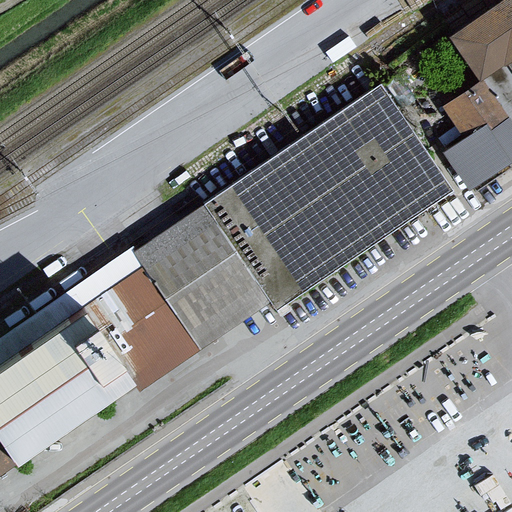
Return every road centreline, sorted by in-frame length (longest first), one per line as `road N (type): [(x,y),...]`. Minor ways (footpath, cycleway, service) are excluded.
road 1 (primary): [(511,230),(100,511)]
road 2 (track): [(190,511),(505,293),(479,252)]
